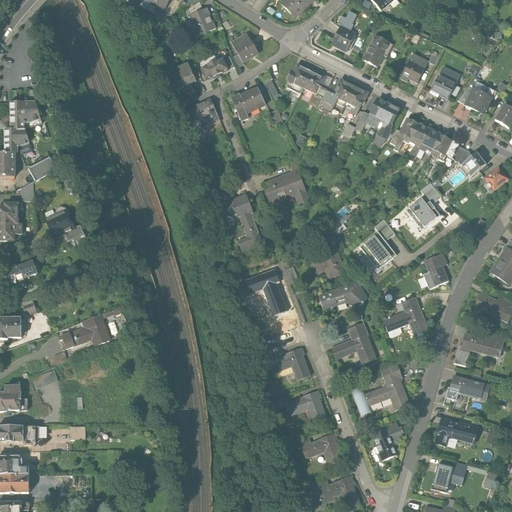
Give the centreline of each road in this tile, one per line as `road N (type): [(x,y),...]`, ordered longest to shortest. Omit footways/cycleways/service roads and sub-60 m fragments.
road 1 (residential): [(511,210),(461,287),(402,489),(384,510)]
road 2 (residential): [(291,41),(511,155)]
road 3 (residential): [(384,510),(306,332)]
road 4 (residential): [(291,41),(245,78),(177,111)]
